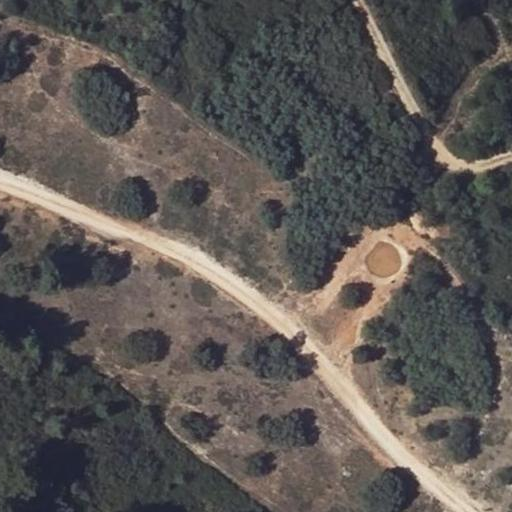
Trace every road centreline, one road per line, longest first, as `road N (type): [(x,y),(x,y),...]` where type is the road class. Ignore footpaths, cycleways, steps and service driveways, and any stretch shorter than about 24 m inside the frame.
road 1 (track): [(468,511),(371,428),(282,325),(180,254),(0,183)]
road 2 (track): [(511,148),(425,151),(384,94),(338,0)]
